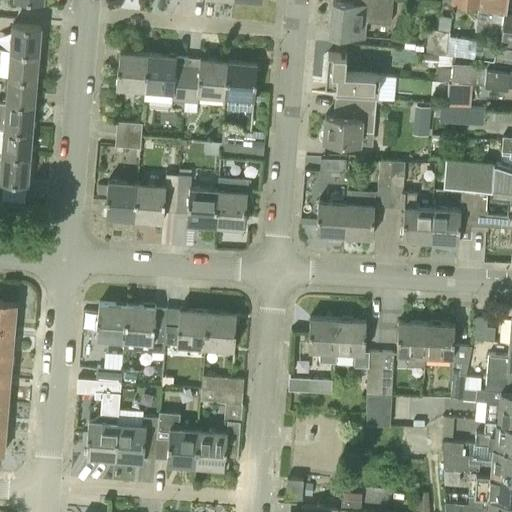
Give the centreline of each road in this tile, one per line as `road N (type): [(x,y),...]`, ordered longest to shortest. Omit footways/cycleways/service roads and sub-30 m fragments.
road 1 (residential): [(67,260),(83,11)]
road 2 (residential): [(277,273),(301,28)]
road 3 (residential): [(265,511),(277,273)]
road 4 (residential): [(46,497),(67,260)]
road 5 (residential): [(511,283),(277,273)]
road 6 (residential): [(301,28),(83,11)]
road 7 (residential): [(277,273),(67,260)]
road 8 (residential): [(227,511),(46,497)]
